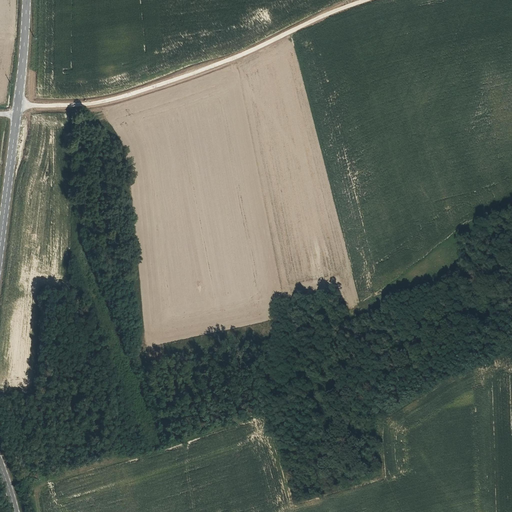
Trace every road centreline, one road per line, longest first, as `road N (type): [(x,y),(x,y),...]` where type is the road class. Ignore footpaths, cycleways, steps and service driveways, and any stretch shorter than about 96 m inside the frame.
road 1 (track): [(19,104),(139,91),(359,0)]
road 2 (tertiary): [(0,249),(16,115)]
